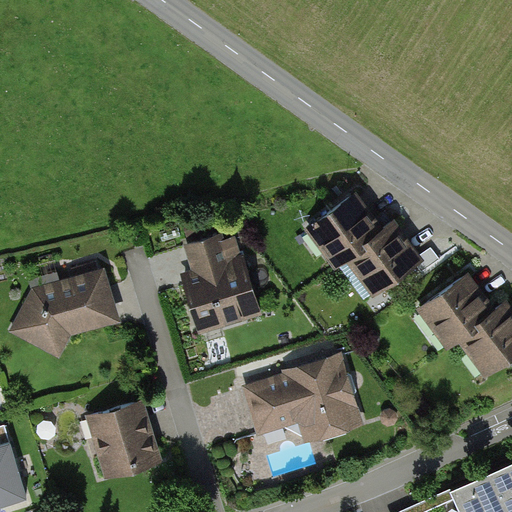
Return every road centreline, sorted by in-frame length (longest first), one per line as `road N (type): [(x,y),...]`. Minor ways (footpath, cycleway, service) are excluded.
road 1 (tertiary): [(162,0),(511,250)]
road 2 (residential): [(511,423),(306,511)]
